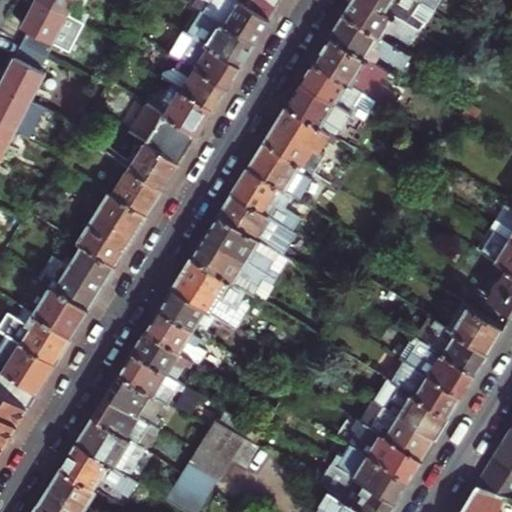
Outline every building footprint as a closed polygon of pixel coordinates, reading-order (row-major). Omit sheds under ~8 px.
[(83,20),(69,13),(43,0),(36,0),(28,15),(23,26),(29,30),(23,42),(47,55),(54,42),(69,49),(83,20)] [(43,0),(69,13),(75,0),(43,0)] [(211,0),(196,0),(195,3),(207,11),(213,1),(211,0)] [(211,0),(213,1),(207,11),(257,42),(270,20),(282,0),(211,0)] [(372,0),(352,0),(345,12),(389,40),(394,33),(414,45),(423,31),(422,31),(386,8),(385,9),(372,2),(372,0)] [(422,31),(435,9),(420,0),(372,0),(372,2),(385,9),(386,8),(422,31)] [(420,0),(435,9),(441,0),(420,0)] [(257,42),(207,11),(193,35),(242,66),(251,50),(257,42)] [(339,22),(331,34),(375,62),(382,52),(404,66),(411,54),(389,40),(345,12),(339,22)] [(183,52),(193,35),(185,30),(173,52),(176,47),(183,52)] [(324,45),(315,59),(377,99),(386,104),(402,79),(375,62),(331,34),(324,45)] [(242,66),(193,35),(183,52),(176,47),(173,52),(185,59),(197,67),(229,87),(237,73),(242,66)] [(1,83),(33,100),(48,71),(41,68),(47,55),(23,42),(13,61),(1,83)] [(139,49),(131,44),(131,45),(126,53),(134,58),(139,49)] [(197,67),(185,59),(182,63),(194,71),(197,67)] [(377,99),(315,59),(310,68),(302,81),(358,117),(364,120),(377,99)] [(164,76),(182,87),(215,108),(225,92),(229,87),(197,67),(194,71),(182,63),(176,73),(168,71),(164,76)] [(296,91),(288,104),(340,137),(344,139),(358,117),(302,81),(296,91)] [(45,107),(33,100),(1,83),(0,85),(0,119),(17,129),(31,136),(45,107)] [(182,87),(167,112),(200,133),(210,117),(215,108),(182,87)] [(134,130),(150,140),(183,160),(193,143),(200,133),(167,112),(151,103),(134,130)] [(278,119),(264,141),(308,168),(315,173),(327,154),(321,150),(328,139),(336,144),(340,137),(288,104),(278,119)] [(0,155),(3,157),(17,129),(0,119),(0,155)] [(183,160),(150,140),(134,166),(166,187),(176,172),(183,160)] [(258,151),(249,166),(301,199),(313,180),(304,174),(308,168),(264,141),(258,151)] [(166,187),(134,166),(117,193),(149,214),(160,197),(166,187)] [(244,174),(233,191),(287,225),(302,200),(301,199),(249,166),(244,174)] [(117,193),(112,190),(80,241),(84,244),(118,265),(135,237),(149,214),(117,193)] [(287,225),(233,191),(226,203),(220,213),(288,255),(301,234),(287,225)] [(507,235),(511,237),(511,205),(507,203),(492,226),(507,235)] [(207,234),(277,278),(290,256),(288,255),(220,213),(216,220),(207,234)] [(478,248),(497,259),(511,268),(511,237),(507,235),(492,226),(478,248)] [(194,255),(258,295),(264,299),(277,278),(207,234),(202,243),(194,255)] [(118,265),(84,244),(71,264),(67,269),(62,266),(55,276),(48,272),(44,278),(52,283),(91,307),(106,283),(118,265)] [(53,253),(39,275),(44,278),(48,272),(55,276),(62,266),(67,269),(71,264),(53,253)] [(238,327),(258,295),(194,255),(187,266),(174,287),(209,309),(217,314),(238,327)] [(511,268),(497,259),(492,266),(497,269),(481,294),(511,313),(511,268)] [(497,269),(492,266),(476,292),(481,294),(497,269)] [(52,283),(35,311),(74,335),(85,317),(91,307),(52,283)] [(209,309),(174,287),(170,295),(161,308),(196,330),(209,309)] [(506,326),(465,300),(450,326),(491,351),(500,335),(506,326)] [(35,311),(20,302),(12,313),(17,316),(7,331),(14,335),(21,340),(57,362),(66,347),(74,335),(35,311)] [(158,314),(147,330),(190,356),(200,340),(208,345),(212,340),(203,334),(196,330),(161,308),(158,314)] [(203,334),(207,329),(217,314),(209,309),(196,330),(203,334)] [(428,313),(415,334),(430,343),(436,333),(426,326),(433,316),(428,313)] [(430,343),(478,372),(484,361),(491,351),(450,326),(433,316),(426,326),(436,333),(430,343)] [(303,367),(309,358),(322,336),(308,326),(288,358),(293,361),(303,367)] [(217,335),(207,329),(203,334),(212,340),(213,341),(217,335)] [(190,356),(147,330),(142,338),(134,351),(176,377),(186,362),(191,365),(195,359),(190,356)] [(14,335),(7,331),(0,342),(0,350),(3,352),(14,335)] [(471,382),(478,372),(430,343),(415,334),(413,333),(400,354),(404,356),(417,364),(464,394),(471,382)] [(0,356),(0,366),(3,368),(21,340),(14,335),(3,352),(0,356)] [(21,340),(3,368),(0,374),(0,386),(30,405),(47,378),(57,362),(21,340)] [(186,383),(176,377),(134,351),(129,359),(121,372),(165,400),(167,401),(177,386),(182,389),(186,383)] [(459,403),(464,394),(417,364),(404,356),(394,371),(390,369),(387,376),(389,377),(404,386),(451,415),(459,403)] [(289,389),(296,379),(303,367),(293,361),(280,383),(289,389)] [(117,379),(109,392),(124,401),(122,406),(137,415),(138,413),(152,421),(156,423),(160,426),(163,422),(155,417),(165,400),(121,372),(117,379)] [(451,415),(404,386),(389,377),(376,398),(438,436),(446,423),(451,415)] [(276,410),(282,400),(289,389),(280,383),(272,378),(259,399),(269,405),(276,410)] [(30,405),(0,386),(0,454),(1,453),(30,405)] [(104,400),(94,415),(138,443),(152,421),(138,413),(137,415),(122,406),(124,401),(109,392),(104,400)] [(432,446),(438,436),(376,398),(362,420),(425,458),(432,446)] [(263,431),(269,421),(276,410),(269,405),(255,426),(263,431)] [(138,443),(94,415),(87,426),(78,441),(130,474),(146,448),(138,443)] [(425,458),(362,420),(360,418),(355,427),(359,430),(352,443),(411,479),(420,465),(425,458)] [(198,449),(191,460),(217,477),(230,456),(242,464),(255,442),(242,434),(217,419),(198,449)] [(156,423),(152,421),(138,443),(146,448),(147,448),(158,431),(153,428),(156,423)] [(242,434),(255,442),(263,431),(255,426),(249,423),(242,434)] [(511,495),(511,430),(503,446),(479,484),(505,493),(511,495)] [(72,451),(62,466),(95,487),(103,476),(130,494),(140,479),(130,474),(78,441),(72,451)] [(406,488),(411,479),(352,443),(344,455),(339,452),(333,461),(398,500),(406,488)] [(198,449),(189,444),(175,465),(184,471),(191,460),(198,449)] [(192,511),(195,511),(217,477),(191,460),(184,471),(168,497),(192,511)] [(398,500),(333,461),(321,482),(331,488),(342,495),(370,511),(390,511),(392,509),(398,500)] [(95,487),(62,466),(54,480),(39,503),(54,511),(90,511),(94,507),(89,504),(98,489),(95,487)] [(505,493),(479,484),(469,501),(499,511),(505,493)] [(331,488),(322,502),(337,511),(370,511),(342,495),(331,488)] [(311,492),(305,489),(299,499),(304,503),(311,492)] [(498,511),(499,511),(469,501),(463,510),(461,511),(498,511)] [(337,511),(322,502),(316,510),(318,511),(337,511)] [(54,511),(39,503),(33,511),(54,511)]
